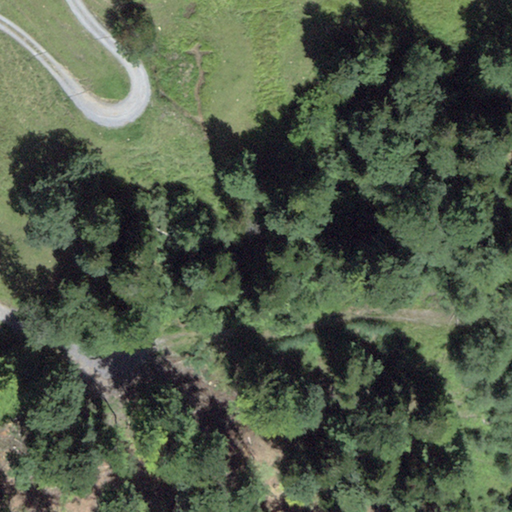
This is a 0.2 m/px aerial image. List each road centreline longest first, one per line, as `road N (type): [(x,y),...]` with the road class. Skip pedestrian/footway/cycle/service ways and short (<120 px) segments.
road 1 (track): [(0,326),(123,362),(185,340),(398,310),(474,318),(511,308)]
road 2 (track): [(0,24),(45,52),(99,113),(124,120),(148,91),(80,0)]
